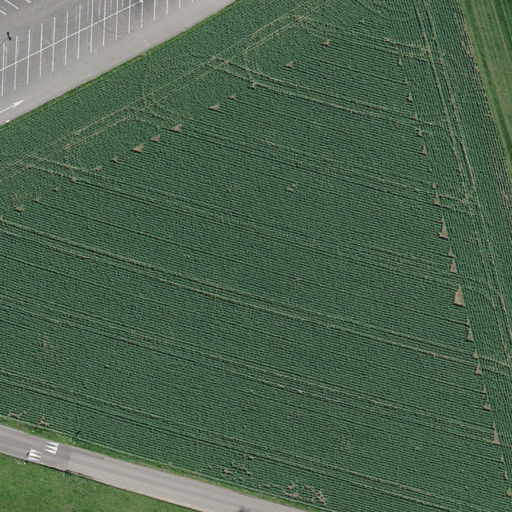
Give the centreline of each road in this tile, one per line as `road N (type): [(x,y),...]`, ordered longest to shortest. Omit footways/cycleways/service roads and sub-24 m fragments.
road 1 (tertiary): [(280,511),(0,432)]
road 2 (residential): [(0,112),(211,0)]
